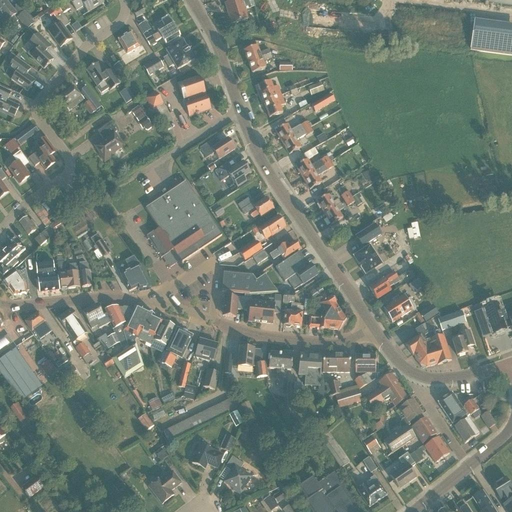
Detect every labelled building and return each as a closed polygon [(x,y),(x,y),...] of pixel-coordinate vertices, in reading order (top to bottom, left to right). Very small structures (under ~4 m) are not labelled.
[(4,0),(1,0),(0,1),(0,16),(6,23),(16,15),(18,17),(17,19),(27,31),(35,24),(20,6),(13,11),(4,0)] [(47,9),(56,4),(54,0),(43,0),(42,1),(47,9)] [(63,15),(70,10),(64,0),(57,5),(62,13),(63,15)] [(88,13),(104,3),(102,0),(69,0),(73,6),(76,11),(84,6),(88,13)] [(250,8),(248,2),(251,1),(250,0),(229,0),(230,3),(225,4),(232,25),(247,20),(244,10),(250,8)] [(142,8),(133,13),(136,18),(144,13),(142,8)] [(60,49),(72,40),(64,29),(70,24),(63,15),(62,13),(54,18),(59,25),(48,33),(60,49)] [(171,23),(172,22),(169,18),(168,17),(166,18),(166,17),(165,17),(165,18),(161,21),(165,27),(157,31),(159,33),(146,41),(150,48),(156,44),(155,42),(162,39),(166,45),(178,37),(179,37),(171,23)] [(145,22),(139,25),(143,33),(150,29),(145,22)] [(511,32),(473,27),(470,50),(511,55),(511,32)] [(131,33),(118,40),(127,55),(131,52),(133,57),(142,52),(139,47),(131,33)] [(29,44),(33,49),(28,54),(43,70),(53,60),(41,49),(46,43),(38,35),(29,44)] [(169,68),(174,65),(177,71),(194,61),(182,41),(165,51),(168,56),(163,59),(169,68)] [(248,63),(270,55),(268,50),(261,53),(262,55),(259,56),(256,47),(244,52),(248,63)] [(271,59),(270,55),(248,63),(252,74),(265,69),(261,61),(264,60),(265,61),(271,59)] [(9,68),(16,73),(11,81),(27,92),(35,81),(23,73),(28,67),(16,59),(9,68)] [(163,68),(158,59),(143,67),(149,77),(163,68)] [(131,75),(122,61),(113,68),(122,81),(131,75)] [(278,71),(292,71),(292,62),(278,62),(278,71)] [(112,74),(106,77),(97,64),(86,71),(97,87),(104,83),(109,91),(119,84),(112,74)] [(158,74),(152,77),(155,83),(161,81),(158,74)] [(177,84),(189,117),(211,110),(199,76),(177,84)] [(281,96),(277,87),(273,89),(270,82),(257,87),(263,103),(281,96)] [(321,84),(311,87),(314,95),(324,91),(321,84)] [(295,86),(288,89),(292,97),(298,94),(295,86)] [(74,87),(58,99),(59,100),(56,103),(61,109),(64,107),(68,112),(84,100),(74,87)] [(0,99),(1,100),(0,101),(0,112),(13,118),(19,108),(6,102),(11,93),(0,88),(0,99)] [(119,94),(126,105),(134,99),(128,89),(119,94)] [(88,90),(82,94),(88,102),(83,106),(90,115),(96,111),(101,107),(88,90)] [(144,99),(152,112),(163,105),(155,92),(144,99)] [(331,95),(312,106),(316,113),(335,102),(331,95)] [(284,105),(281,96),(263,103),(269,119),(282,114),(280,107),(284,105)] [(304,100),(295,105),(298,110),(307,105),(304,100)] [(150,125),(145,118),(145,117),(138,107),(131,113),(138,123),(137,124),(142,130),(150,125)] [(97,132),(103,141),(94,147),(100,155),(99,155),(104,162),(111,157),(110,156),(123,147),(114,134),(116,132),(110,123),(97,132)] [(303,132),(310,128),(307,123),(300,127),(303,132)] [(20,146),(38,131),(33,125),(15,140),(20,146)] [(287,126),(275,132),(282,144),(294,137),(297,135),(294,129),(290,131),(287,126)] [(306,137),(313,133),(310,128),(303,132),(306,137)] [(294,137),(282,144),(289,156),(301,149),(297,143),(300,141),(297,137),(295,139),(294,137)] [(318,137),(310,143),(313,148),(321,143),(318,137)] [(34,155),(28,159),(35,167),(40,163),(45,171),(56,163),(48,152),(53,149),(45,138),(38,144),(42,149),(34,155)] [(227,139),(214,148),(210,142),(199,149),(206,159),(214,154),(218,160),(235,150),(227,139)] [(5,145),(10,154),(20,149),(14,140),(5,145)] [(17,163),(8,169),(20,185),(30,177),(22,166),(27,163),(20,152),(12,157),(17,163)] [(307,161),(296,168),(303,179),(330,163),(327,158),(311,167),(307,161)] [(234,184),(235,183),(238,188),(246,182),(243,177),(250,173),(243,162),(229,171),(225,165),(214,172),(221,182),(229,177),(234,184)] [(317,177),(326,172),(333,168),(330,163),(303,179),(309,191),(321,184),(318,178),(317,177)] [(207,168),(210,173),(216,169),(213,164),(207,168)] [(0,199),(9,193),(1,182),(6,178),(0,170),(0,199)] [(365,177),(368,187),(375,184),(372,174),(365,177)] [(412,180),(403,182),(409,203),(418,200),(412,180)] [(154,233),(153,232),(146,237),(161,259),(166,256),(168,258),(175,260),(177,258),(181,263),(221,236),(185,182),(145,209),(159,230),(154,233)] [(344,202),(356,195),(353,188),(347,192),(348,193),(341,197),(344,202)] [(347,207),(354,203),(352,199),(357,196),(356,195),(344,202),(347,207)] [(317,203),(324,214),(340,204),(338,200),(333,203),(328,196),(317,203)] [(266,198),(253,207),(248,199),(238,206),(244,216),(249,213),(253,219),(258,215),(260,218),(273,209),(266,198)] [(92,199),(80,208),(84,213),(96,205),(92,199)] [(324,214),(330,226),(342,219),(338,212),(343,209),(340,204),(324,214)] [(214,213),(217,218),(224,214),(221,208),(214,213)] [(39,209),(33,213),(46,230),(43,232),(34,240),(32,243),(37,249),(53,235),(51,225),(39,209)] [(265,238),(270,235),(271,237),(285,228),(284,226),(285,225),(283,222),(281,222),(278,217),(264,226),(259,230),(265,238)] [(392,217),(385,223),(389,228),(396,223),(392,217)] [(26,218),(19,223),(28,236),(36,231),(26,218)] [(60,220),(53,225),(53,231),(63,225),(60,220)] [(369,246),(368,245),(381,236),(374,225),(356,237),(363,248),(364,249),(353,257),(365,275),(381,265),(370,246),(369,246)] [(409,244),(421,242),(418,225),(411,226),(412,231),(407,232),(409,244)] [(110,253),(97,234),(90,239),(97,250),(93,253),(98,261),(103,258),(110,253)] [(25,250),(17,241),(3,253),(0,249),(0,274),(3,277),(12,269),(12,268),(17,263),(14,260),(25,250)] [(257,242),(240,254),(244,261),(262,250),(257,242)] [(295,242),(288,246),(286,244),(277,250),(269,255),(273,261),(280,256),(284,261),(300,250),(295,242)] [(262,251),(252,258),(257,265),(267,259),(262,251)] [(307,266),(298,253),(275,269),(285,282),(287,281),(294,291),(317,276),(316,274),(317,273),(314,269),(313,270),(310,265),(307,266)] [(65,271),(65,270),(65,271),(64,262),(63,256),(56,257),(58,274),(63,273),(63,275),(59,275),(61,290),(67,290),(80,288),(78,273),(76,273),(75,265),(69,266),(70,274),(65,274),(65,271)] [(129,292),(137,288),(138,290),(150,288),(139,265),(133,258),(125,262),(129,270),(122,274),(121,272),(119,273),(129,292)] [(57,277),(54,277),(53,270),(51,270),(50,262),(36,264),(37,274),(42,274),(43,279),(38,279),(40,293),(59,291),(57,277)] [(88,268),(86,263),(79,264),(82,288),(91,287),(89,272),(88,268)] [(26,272),(19,277),(16,272),(3,282),(8,289),(9,289),(13,296),(19,295),(19,296),(26,295),(26,292),(28,292),(26,272)] [(252,275),(223,272),(221,292),(249,296),(276,293),(265,276),(256,282),(252,275)] [(398,278),(397,278),(394,273),(385,279),(386,279),(383,280),(383,279),(369,288),(376,300),(390,291),(388,288),(393,285),(394,286),(400,281),(398,278)] [(408,283),(412,288),(410,289),(418,301),(428,295),(420,283),(419,283),(416,278),(408,283)] [(332,298),(331,297),(327,299),(320,288),(310,295),(314,301),(315,300),(318,306),(320,305),(326,314),(324,317),(320,316),(320,318),(309,317),(308,328),(319,329),(319,330),(326,330),(338,331),(339,331),(346,320),(345,320),(336,305),(335,304),(336,302),(333,298),(332,298)] [(304,311),(304,316),(307,317),(309,301),(301,300),(300,302),(297,302),(297,305),(294,305),(295,293),(284,292),(282,304),(291,305),(290,312),(285,312),(283,326),(284,326),(286,328),(289,328),(291,327),(292,327),(301,327),(302,313),(302,310),(304,311)] [(412,310),(403,296),(399,299),(398,297),(392,301),(393,303),(382,310),(392,324),(412,310)] [(238,298),(237,298),(237,299),(225,298),(224,301),(222,300),(222,308),(224,308),(223,315),(225,315),(225,317),(235,318),(236,314),(237,314),(237,311),(238,298)] [(250,323),(259,323),(261,304),(251,303),(251,299),(238,298),(237,311),(249,312),(248,320),(250,320),(250,323)] [(259,323),(270,324),(270,322),(272,322),(273,314),(280,315),(281,301),(274,301),(274,305),(261,304),(259,323)] [(497,304),(484,309),(493,335),(506,330),(511,328),(511,318),(509,320),(509,321),(503,323),(497,304)] [(105,315),(102,316),(97,306),(83,313),(89,324),(88,324),(91,330),(97,327),(99,329),(109,324),(105,315)] [(118,307),(105,310),(105,311),(114,329),(112,330),(115,335),(119,344),(121,348),(127,345),(123,333),(123,332),(128,322),(126,323),(118,307)] [(438,315),(433,307),(420,315),(425,323),(438,315)] [(123,333),(127,345),(128,349),(112,360),(124,379),(143,367),(135,342),(136,339),(151,346),(163,322),(153,317),(154,316),(148,313),(147,315),(134,309),(134,310),(122,309),(121,309),(126,319),(129,320),(128,322),(123,332),(123,333)] [(74,342),(87,334),(71,310),(58,319),(74,342)] [(465,323),(462,312),(444,319),(447,329),(465,323)] [(34,334),(44,347),(56,338),(38,313),(25,322),(33,334),(34,334)] [(415,317),(420,325),(424,323),(419,314),(415,317)] [(447,329),(444,319),(438,321),(441,331),(447,329)] [(415,331),(419,337),(406,346),(412,356),(413,356),(419,365),(427,368),(427,367),(437,364),(438,365),(451,361),(443,336),(424,342),(423,340),(426,338),(424,336),(428,334),(427,332),(431,330),(430,328),(434,326),(430,321),(415,331)] [(164,323),(154,341),(165,347),(174,328),(164,323)] [(0,372),(21,402),(26,397),(41,387),(15,351),(15,348),(11,347),(11,345),(1,331),(1,332),(0,329),(0,372)] [(171,369),(176,357),(182,360),(192,337),(177,329),(166,352),(169,353),(168,355),(163,353),(158,363),(171,369)] [(469,332),(459,336),(460,339),(452,342),(457,356),(467,353),(465,345),(473,342),(469,332)] [(119,344),(115,335),(107,339),(105,335),(97,341),(105,352),(119,344)] [(199,340),(195,356),(213,361),(217,345),(199,340)] [(83,344),(75,349),(82,359),(86,364),(95,359),(91,353),(89,354),(83,344)] [(256,379),(267,377),(265,363),(261,364),(262,353),(254,352),(254,350),(239,349),(237,368),(252,369),(252,367),(255,367),(256,379)] [(291,371),(292,354),(282,353),(282,355),(270,354),(268,369),(276,370),(276,373),(279,373),(279,378),(286,378),(286,371),(291,371)] [(226,355),(224,374),(230,375),(233,356),(226,355)] [(321,356),(313,355),(312,358),(300,357),(298,376),(305,377),(304,387),(305,387),(305,386),(319,387),(321,356)] [(350,356),(336,356),(323,356),(322,368),(322,373),(349,374),(349,368),(350,356)] [(375,356),(355,356),(355,369),(355,374),(375,374),(375,356)] [(110,359),(103,364),(106,369),(113,364),(110,359)] [(38,367),(45,379),(54,373),(46,362),(38,367)] [(178,388),(184,390),(191,366),(184,364),(178,388)] [(63,373),(70,384),(80,377),(73,367),(63,373)] [(207,371),(203,388),(214,391),(219,374),(207,371)] [(379,384),(382,389),(366,400),(372,409),(389,399),(394,407),(407,399),(395,382),(398,379),(394,373),(379,384)] [(368,378),(364,381),(361,377),(354,381),(360,390),(371,383),(368,378)] [(328,385),(326,385),(327,393),(331,392),(331,396),(336,395),(339,395),(338,389),(341,389),(339,383),(338,383),(328,385)] [(335,397),(339,409),(362,402),(358,390),(335,397)] [(470,416),(471,415),(474,420),(481,415),(472,401),(463,406),(464,408),(462,409),(451,394),(438,403),(452,425),(465,415),(467,417),(469,415),(470,416)] [(235,397),(226,401),(231,412),(239,408),(235,397)] [(148,403),(152,411),(161,406),(158,398),(148,403)] [(231,412),(226,401),(222,403),(227,414),(231,412)] [(399,410),(402,415),(404,419),(401,421),(399,426),(402,430),(384,442),(392,454),(415,439),(407,428),(410,426),(408,423),(422,414),(413,401),(399,410)] [(10,409),(20,424),(29,417),(19,403),(10,409)] [(223,416),(227,414),(222,403),(218,405),(223,416)] [(223,416),(218,405),(214,407),(219,418),(223,416)] [(248,405),(241,408),(246,422),(254,419),(248,405)] [(214,420),(219,418),(214,407),(209,409),(214,420)] [(214,420),(209,409),(205,411),(210,422),(214,420)] [(206,424),(210,422),(205,411),(201,413),(206,424)] [(228,417),(235,429),(243,425),(237,412),(228,417)] [(206,424),(201,413),(197,416),(202,426),(206,424)] [(488,413),(481,418),(488,429),(495,425),(488,413)] [(138,420),(146,433),(154,428),(147,415),(138,420)] [(198,428),(202,426),(197,416),(193,418),(198,428)] [(380,422),(373,426),(376,432),(384,427),(384,417),(380,416),(380,422)] [(198,428),(193,418),(188,420),(193,430),(198,428)] [(425,419),(412,429),(422,444),(436,435),(425,419)] [(468,419),(454,428),(465,444),(479,434),(468,419)] [(189,432),(193,430),(188,420),(184,422),(189,432)] [(294,425),(301,435),(309,430),(302,420),(294,425)] [(189,432),(184,422),(180,424),(185,434),(189,432)] [(181,436),(185,434),(180,424),(176,426),(181,436)] [(181,436),(176,426),(169,429),(174,439),(181,436)] [(168,442),(174,439),(169,429),(163,432),(168,442)] [(344,467),(349,463),(329,433),(323,437),(320,439),(340,469),(344,467)] [(424,446),(420,448),(423,453),(426,450),(435,464),(449,455),(438,439),(425,448),(424,446)] [(205,470),(207,465),(216,469),(222,456),(213,452),(199,445),(191,463),(205,470)] [(156,456),(161,462),(168,457),(163,451),(156,456)] [(410,469),(415,466),(407,454),(398,460),(401,465),(403,464),(404,466),(389,476),(398,488),(408,482),(409,483),(416,478),(410,469)] [(410,457),(414,463),(420,460),(416,454),(410,457)] [(251,478),(240,470),(243,465),(232,457),(225,468),(231,472),(223,483),(233,490),(232,491),(240,496),(244,490),(243,489),(251,478)] [(362,462),(370,474),(376,470),(368,458),(362,462)] [(162,505),(174,496),(171,492),(181,484),(172,472),(162,481),(160,479),(148,488),(162,505)] [(334,473),(318,484),(313,477),(297,488),(306,501),(303,503),(309,511),(355,511),(354,511),(358,509),(334,473)] [(21,489),(29,499),(44,488),(36,478),(21,489)] [(375,478),(357,491),(369,508),(387,496),(375,478)] [(511,511),(511,487),(506,478),(493,487),(505,505),(503,506),(507,511),(511,511)] [(111,486),(117,494),(125,488),(119,480),(111,486)] [(272,497),(277,504),(285,499),(280,492),(272,497)] [(496,511),(483,492),(473,498),(482,511),(496,511)] [(262,502),(269,511),(277,506),(270,496),(262,502)]
